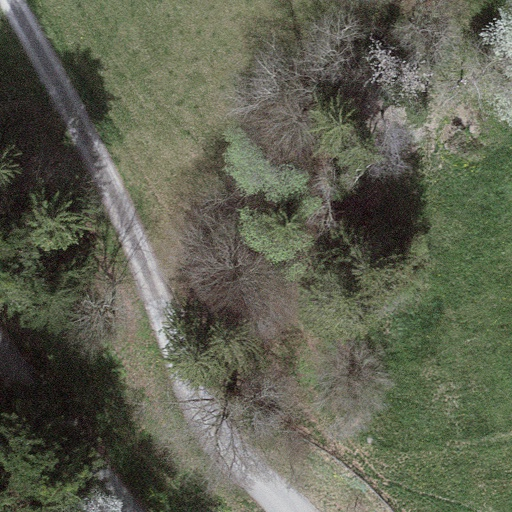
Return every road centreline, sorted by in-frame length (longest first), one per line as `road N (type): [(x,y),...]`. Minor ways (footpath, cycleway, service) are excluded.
road 1 (track): [(278,511),(203,415),(144,244),(9,0)]
road 2 (unclassified): [(135,511),(0,342)]
